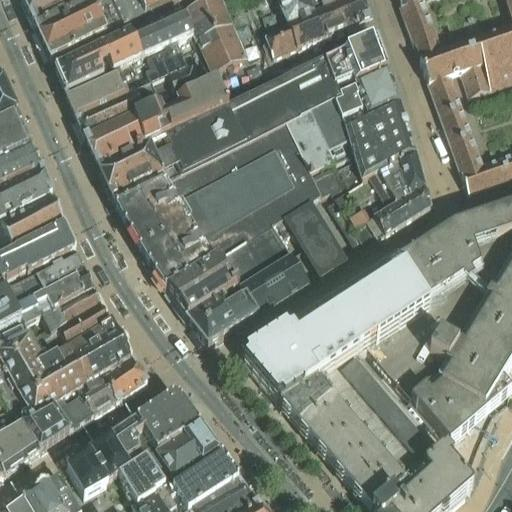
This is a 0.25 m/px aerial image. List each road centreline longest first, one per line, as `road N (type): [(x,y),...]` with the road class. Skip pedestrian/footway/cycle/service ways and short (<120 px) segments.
road 1 (residential): [(191,379),(122,290),(0,33)]
road 2 (residential): [(357,275),(191,379)]
road 3 (residential): [(307,511),(191,379)]
road 4 (residential): [(357,275),(454,215),(511,197)]
